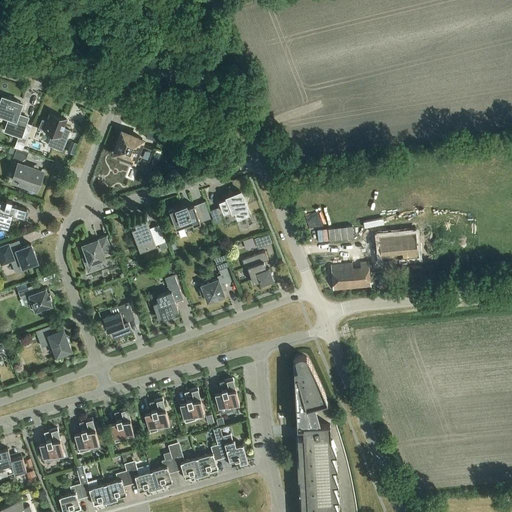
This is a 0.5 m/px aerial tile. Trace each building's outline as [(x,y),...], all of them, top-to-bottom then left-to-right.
[(5,130),(19,135),(15,147),(24,150),(32,125),(26,123),(28,117),(18,113),(22,102),(3,95),(0,103),(0,102),(0,112),(10,116),(5,130)] [(67,138),(70,130),(63,127),(67,118),(52,112),(48,121),(43,119),(40,127),(45,130),(53,133),(49,144),(62,149),(67,138)] [(135,160),(135,159),(148,164),(154,147),(141,143),(143,138),(123,131),(115,152),(135,160)] [(72,140),(68,151),(74,154),(78,143),(72,140)] [(13,160),(20,162),(14,178),(19,179),(18,182),(28,185),(29,183),(37,186),(42,172),(34,169),(35,167),(25,163),(29,152),(17,148),(13,160)] [(238,218),(250,213),(247,205),(242,190),(227,196),(228,197),(219,200),(224,212),(232,209),(233,210),(235,210),(238,218)] [(25,217),(27,208),(11,204),(13,200),(7,198),(6,202),(0,200),(0,227),(8,225),(11,213),(25,217)] [(186,228),(201,222),(194,204),(181,209),(180,206),(174,209),(174,208),(169,210),(170,213),(171,213),(176,228),(185,225),(186,228)] [(147,218),(147,217),(134,222),(136,227),(132,228),(140,250),(156,244),(147,218)] [(353,226),(329,228),(330,241),(354,238),(353,226)] [(270,233),(260,236),(264,246),(273,242),(270,233)] [(104,253),(112,250),(106,235),(85,243),(86,247),(85,248),(88,256),(84,258),(89,271),(102,266),(100,259),(105,257),(104,253)] [(260,236),(255,238),(258,248),(264,246),(260,236)] [(253,237),(244,240),(247,248),(256,245),(253,237)] [(166,241),(159,244),(161,249),(168,247),(166,241)] [(25,269),(24,267),(29,265),(32,264),(38,261),(36,255),(34,250),(32,243),(25,246),(25,245),(22,247),(15,250),(12,242),(9,244),(9,243),(0,246),(0,258),(2,263),(12,260),(17,273),(25,269)] [(263,282),(273,278),(269,268),(267,268),(264,261),(269,259),(266,250),(242,259),(246,268),(248,267),(254,282),(262,280),(263,282)] [(226,258),(218,261),(220,266),(228,264),(226,258)] [(333,288),(370,284),(368,259),(331,262),(333,288)] [(175,261),(166,264),(170,272),(178,270),(175,261)] [(225,282),(232,280),(227,267),(220,269),(221,274),(218,275),(219,277),(212,280),(211,276),(205,278),(205,279),(203,283),(202,284),(202,285),(200,289),(200,290),(202,295),(205,294),(208,301),(225,295),(224,290),(227,288),(225,282)] [(166,277),(170,290),(157,295),(159,300),(154,302),(159,317),(163,316),(164,317),(175,313),(175,312),(179,310),(176,301),(184,298),(175,274),(166,277)] [(24,304),(30,306),(31,307),(35,309),(36,310),(38,310),(42,311),(42,312),(46,310),(45,307),(53,304),(46,287),(35,291),(33,285),(19,290),(21,297),(22,297),(24,304)] [(127,317),(134,314),(129,301),(121,304),(123,308),(119,309),(120,312),(104,317),(108,329),(112,327),(115,334),(131,329),(127,317)] [(70,351),(71,350),(72,350),(64,328),(53,332),(50,325),(37,330),(43,346),(52,342),(57,355),(64,353),(66,353),(70,351)] [(316,372),(309,358),(308,357),(306,355),(303,354),(301,354),(299,355),(298,355),(296,357),(294,359),(294,362),(297,426),(303,425),(304,435),(298,436),(302,511),(357,511),(357,506),(354,490),(351,475),(348,460),(343,445),(339,430),(334,415),(328,400),(322,386),(316,372)] [(230,403),(240,400),(233,377),(220,381),(223,394),(216,396),(221,412),(232,409),(230,403)] [(195,413),(205,410),(198,387),(185,391),(188,404),(181,406),(186,422),(197,419),(195,413)] [(157,424),(170,420),(163,397),(150,401),(153,414),(146,416),(151,432),(158,430),(157,424)] [(122,434),(135,430),(128,407),(115,411),(118,424),(111,426),(116,442),(123,440),(122,434)] [(223,416),(217,418),(219,424),(225,423),(223,416)] [(90,443),(100,440),(93,417),(79,421),(83,434),(76,436),(80,452),(91,449),(90,443)] [(44,456),(45,462),(56,459),(55,453),(65,450),(58,427),(44,431),(48,444),(37,447),(40,458),(44,456)] [(231,433),(223,435),(216,437),(217,441),(218,443),(222,457),(229,455),(232,465),(248,460),(243,443),(235,445),(231,433)] [(180,441),(169,444),(171,451),(172,454),(172,456),(177,470),(183,468),(186,478),(202,474),(197,456),(185,460),(183,453),(180,441)] [(213,452),(197,456),(202,474),(219,469),(216,459),(222,457),(218,443),(211,445),(213,452)] [(15,473),(27,469),(23,455),(12,459),(9,448),(0,449),(0,466),(12,463),(15,473)] [(164,466),(151,469),(156,487),(173,482),(170,472),(177,470),(172,456),(172,454),(171,451),(164,453),(165,458),(162,459),(164,466)] [(139,473),(137,466),(136,460),(125,463),(127,469),(131,483),(137,481),(140,491),(156,487),(151,469),(139,473)] [(85,469),(78,471),(81,482),(85,496),(92,495),(94,504),(111,500),(106,482),(90,487),(88,480),(85,469)] [(118,479),(106,482),(111,500),(127,495),(124,485),(131,483),(127,469),(116,472),(118,479)] [(30,482),(37,480),(34,470),(27,472),(30,482)] [(79,498),(85,496),(81,482),(70,485),(72,492),(60,495),(64,511),(67,511),(81,508),(79,498)] [(32,511),(30,505),(25,507),(22,499),(2,506),(3,511),(32,511)]
